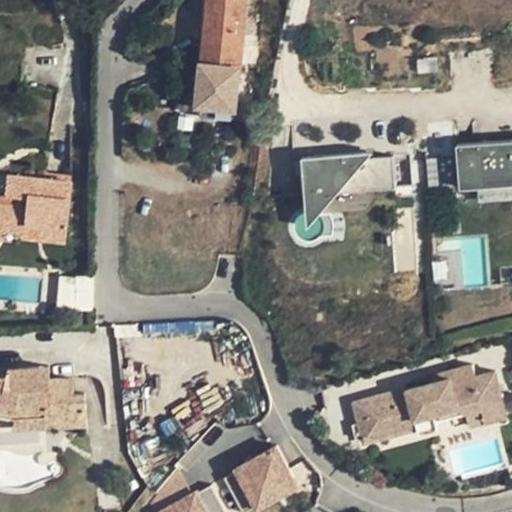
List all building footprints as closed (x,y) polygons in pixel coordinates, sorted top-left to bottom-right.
[(231,39),(245,41),(248,0),(207,0),(198,104),(238,107),(243,61),(229,60),(231,39)] [(243,61),(245,41),(231,39),(229,60),(243,61)] [(511,182),(511,138),(461,144),(465,187),(511,182)] [(397,146),(307,154),(312,213),(368,208),(366,189),(400,186),(397,146)] [(52,174),(51,180),(79,184),(80,178),(52,174)] [(79,184),(51,180),(14,176),(13,194),(17,195),(16,207),(7,205),(0,204),(0,229),(7,229),(31,232),(32,222),(73,226),(79,184)] [(8,194),(7,205),(16,207),(17,195),(13,194),(8,194)] [(71,242),(73,226),(32,222),(31,232),(31,238),(71,242)] [(473,362),(448,369),(450,375),(435,379),(408,386),(408,388),(393,392),(393,389),(357,398),(368,438),(418,424),(419,430),(438,425),(435,410),(458,404),(466,409),(481,405),(485,418),(507,413),(495,369),(476,374),(473,362)] [(46,367),(36,368),(37,382),(47,382),(46,367)] [(0,421),(11,424),(15,410),(43,409),(49,427),(84,425),(84,401),(82,396),(72,397),(72,380),(47,382),(37,382),(36,368),(17,369),(12,386),(7,386),(6,378),(0,377),(0,421)] [(17,369),(0,370),(0,377),(6,378),(7,386),(12,386),(17,369)] [(448,369),(434,373),(435,379),(450,375),(448,369)] [(481,405),(466,409),(470,422),(485,418),(481,405)] [(11,429),(49,427),(43,409),(15,410),(11,424),(11,429)] [(236,467),(223,474),(243,509),(256,502),(257,504),(275,494),(271,486),(293,473),(276,442),(235,465),(236,467)] [(293,473),(271,486),(275,494),(298,481),(293,473)] [(226,511),(210,481),(197,489),(195,487),(155,509),(156,511),(226,511)]
